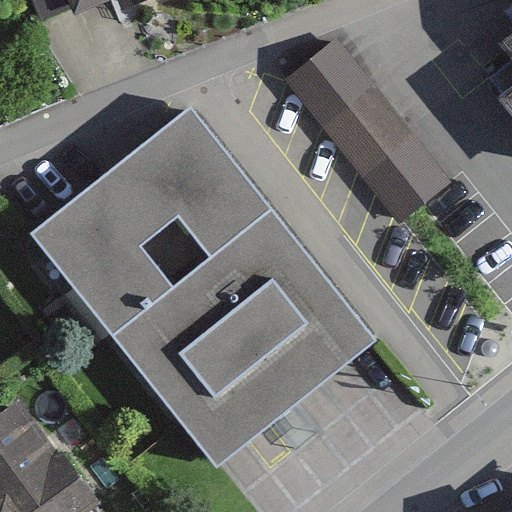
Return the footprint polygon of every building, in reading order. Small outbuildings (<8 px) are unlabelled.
[(71,0),(79,17),(117,0),(121,0),(130,18),(169,0),(71,0)] [(511,37),(499,49),(511,64),(511,88),(496,101),(511,120),(511,37)] [(372,91),(319,140),(361,185),(414,136),(372,91)] [(186,112),(23,243),(211,475),(374,344),(186,112)] [(511,214),(495,195),(423,255),(505,353),(511,346),(511,214)] [(0,511),(100,511),(101,511),(19,396),(0,409),(0,511)]
